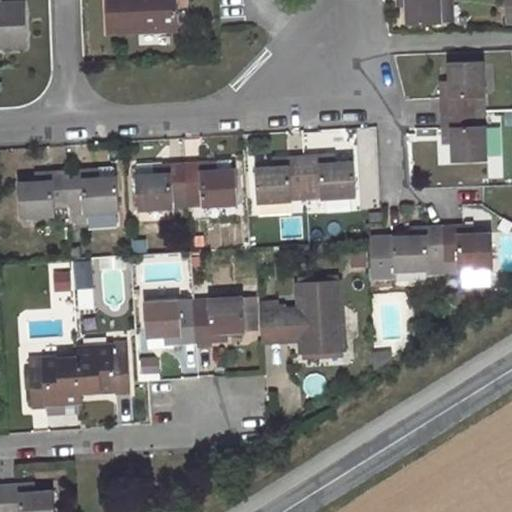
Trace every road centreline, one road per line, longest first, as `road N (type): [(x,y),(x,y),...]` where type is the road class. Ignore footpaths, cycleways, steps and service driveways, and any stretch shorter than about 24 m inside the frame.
road 1 (residential): [(73,123),(228,111),(316,69),(339,36),(348,0)]
road 2 (secondary): [(278,511),(511,364)]
road 3 (residential): [(0,445),(231,432)]
road 4 (residential): [(73,123),(68,0)]
